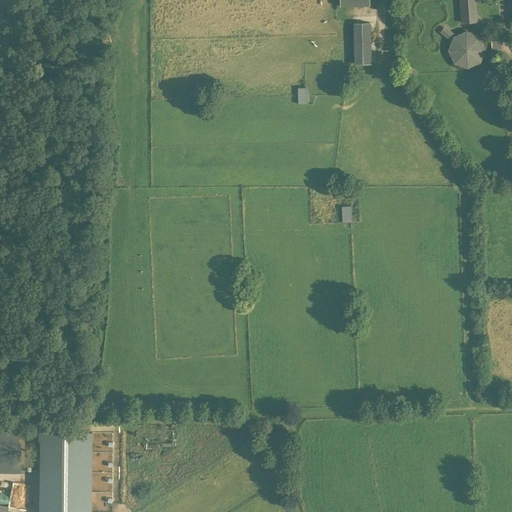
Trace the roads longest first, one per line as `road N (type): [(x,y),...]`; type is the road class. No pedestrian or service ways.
road 1 (track): [(0,414),(511,406)]
road 2 (track): [(482,406),(464,173),(391,66),(390,0)]
